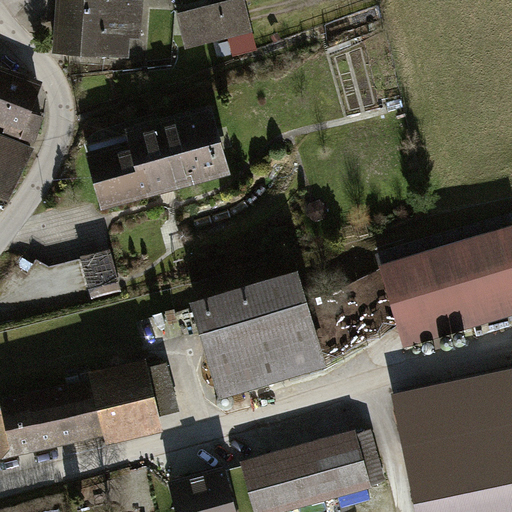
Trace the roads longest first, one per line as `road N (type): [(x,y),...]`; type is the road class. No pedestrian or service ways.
road 1 (residential): [(0,494),(462,357)]
road 2 (residential): [(0,14),(63,106),(58,146),(0,242)]
